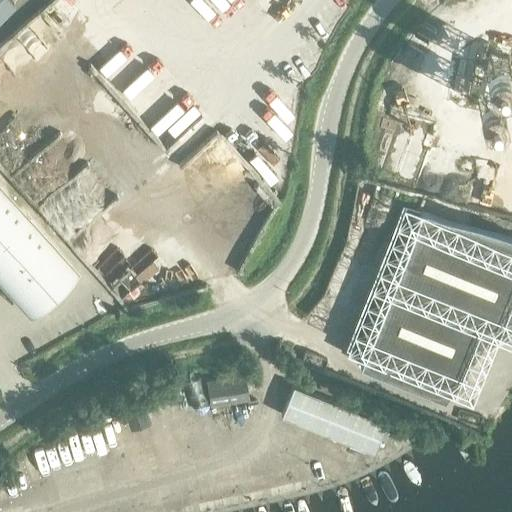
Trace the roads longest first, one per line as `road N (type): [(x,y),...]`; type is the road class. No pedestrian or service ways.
road 1 (unclassified): [(0,418),(135,340),(245,310),(282,282),(306,235),(332,108),(388,0)]
road 2 (unknown): [(245,310),(62,81),(70,40),(121,0)]
